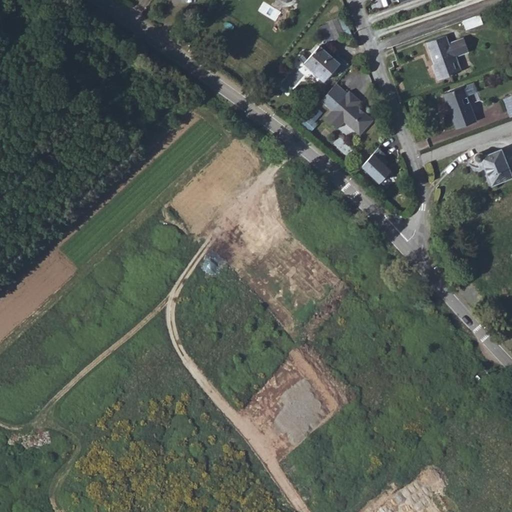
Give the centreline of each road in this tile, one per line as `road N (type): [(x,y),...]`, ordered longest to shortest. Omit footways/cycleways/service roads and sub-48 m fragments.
road 1 (unclassified): [(98,0),(295,143),(403,244)]
road 2 (residential): [(354,0),(421,188),(419,221),(403,244)]
road 3 (unclassified): [(403,244),(511,366)]
